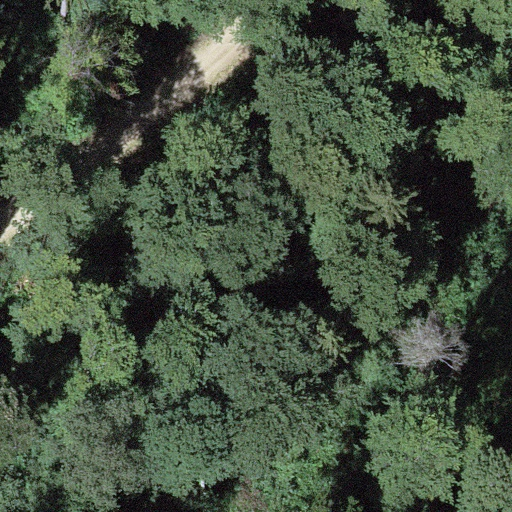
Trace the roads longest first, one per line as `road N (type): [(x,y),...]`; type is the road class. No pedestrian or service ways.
road 1 (motorway): [(123,0),(511,473)]
road 2 (track): [(119,133),(200,165),(357,159),(460,131),(511,104)]
road 3 (track): [(281,0),(0,222)]
